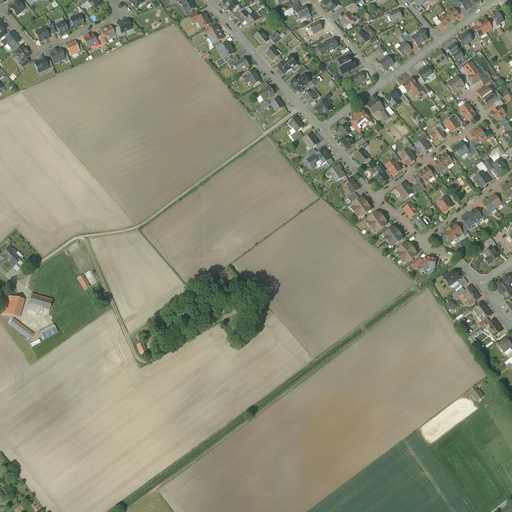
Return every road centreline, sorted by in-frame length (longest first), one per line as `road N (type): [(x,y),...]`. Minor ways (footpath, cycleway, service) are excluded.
road 1 (track): [(21,290),(36,266),(74,239),(135,228),(300,108)]
road 2 (track): [(82,237),(140,360),(260,298)]
road 3 (residential): [(207,0),(320,130)]
road 4 (residential): [(0,13),(36,51),(120,15),(107,0)]
road 5 (residential): [(484,116),(375,197)]
